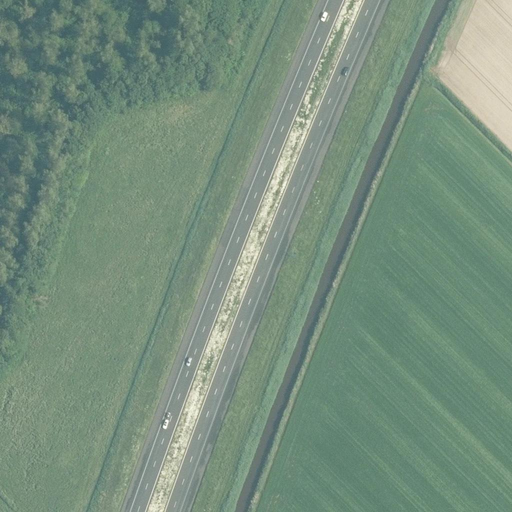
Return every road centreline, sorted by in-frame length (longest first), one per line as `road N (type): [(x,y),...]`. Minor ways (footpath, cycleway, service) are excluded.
road 1 (motorway): [(174,511),(375,0)]
road 2 (motorway): [(331,0),(131,511)]
